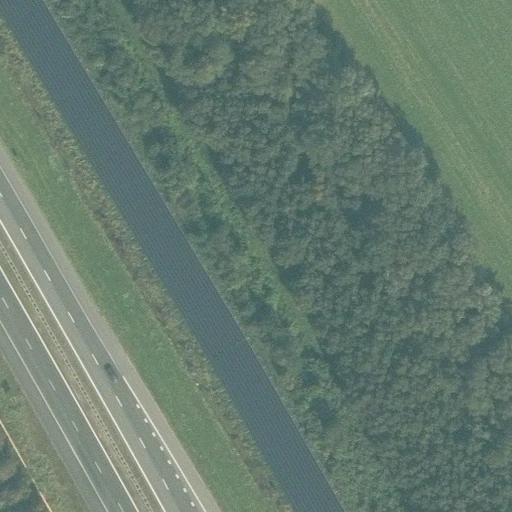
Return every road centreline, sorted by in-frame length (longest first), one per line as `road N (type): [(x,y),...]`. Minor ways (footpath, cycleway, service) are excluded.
road 1 (motorway): [(173,511),(0,206)]
road 2 (motorway): [(0,312),(112,511)]
